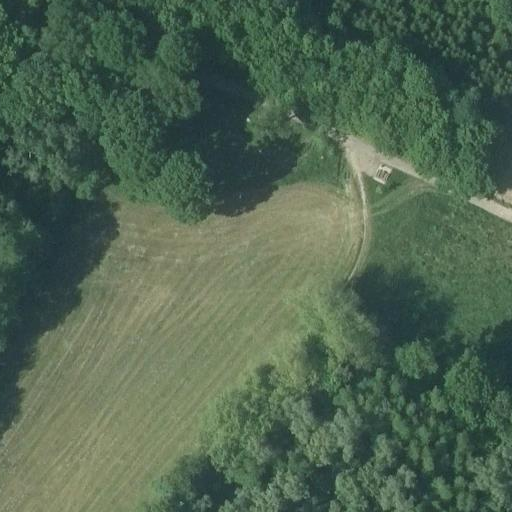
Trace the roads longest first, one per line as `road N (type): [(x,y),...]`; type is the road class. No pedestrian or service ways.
road 1 (residential): [(20,0),(347,142)]
road 2 (track): [(347,142),(511,223)]
